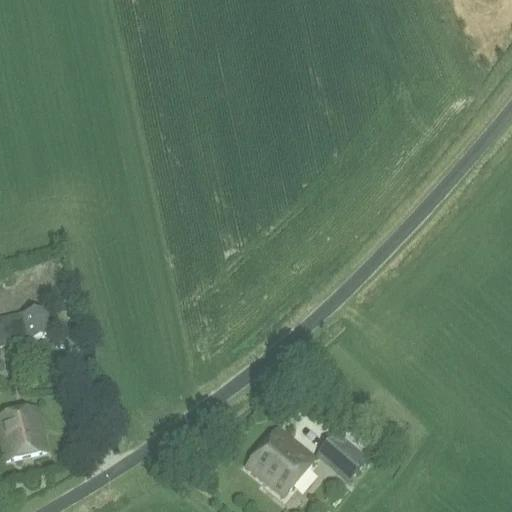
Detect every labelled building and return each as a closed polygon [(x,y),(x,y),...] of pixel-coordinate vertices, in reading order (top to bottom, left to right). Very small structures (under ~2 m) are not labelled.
[(22,319),(0,323),(0,349),(27,344),(52,339),(47,312),(21,317),(22,319)] [(0,439),(6,464),(47,455),(37,412),(0,420),(0,439)] [(290,491),(314,463),(278,433),(247,470),(283,500),(284,499),(291,504),(297,497),(290,491)] [(314,460),(346,487),(368,462),(336,435),(314,460)] [(363,438),(356,448),(365,455),(372,444),(363,438)] [(353,503),(377,475),(367,466),(342,493),(353,503)]
